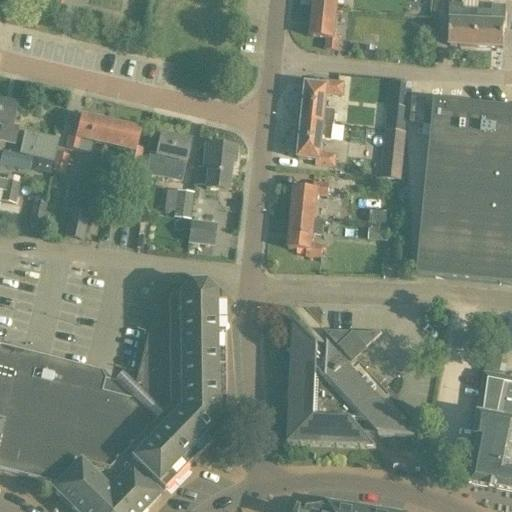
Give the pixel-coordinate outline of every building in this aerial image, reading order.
[(314,0),(314,8),(336,10),(337,0),(314,0)] [(450,6),(449,22),(448,47),(475,49),(476,13),(461,12),(461,7),(450,6)] [(336,10),(314,8),(311,39),(327,40),(325,52),(337,53),(339,37),(333,37),(336,10)] [(491,13),(476,13),(475,49),(502,50),(504,8),(492,8),(491,13)] [(306,86),(302,124),(332,127),(334,112),(325,112),(327,96),(342,98),(343,86),(324,84),(324,88),(306,86)] [(412,101),(410,125),(423,126),(426,102),(412,101)] [(511,111),(434,103),(417,279),(511,288),(511,111)] [(0,105),(0,143),(13,146),(16,131),(10,130),(15,108),(0,105)] [(385,133),(384,133),(380,180),(402,182),(406,135),(402,135),(404,106),(388,105),(385,133)] [(79,119),(75,137),(70,136),(66,151),(89,156),(91,145),(105,148),(110,126),(79,119)] [(332,127),(302,124),(298,161),(316,163),(315,168),(334,170),(335,158),(320,156),(322,142),(331,143),(332,127)] [(140,133),(110,126),(105,148),(129,154),(128,159),(118,157),(114,177),(134,182),(137,167),(138,167),(142,152),(136,151),(140,133)] [(1,153),(1,154),(32,162),(32,160),(53,165),(55,155),(58,141),(23,133),(18,156),(1,153)] [(146,179),(159,181),(166,162),(186,166),(190,144),(159,138),(155,158),(150,157),(146,179)] [(205,150),(203,170),(196,169),(194,187),(206,189),(206,194),(228,196),(230,167),(234,168),(236,153),(205,150)] [(32,162),(1,154),(0,156),(0,167),(29,174),(32,162)] [(55,155),(53,165),(54,165),(52,174),(64,177),(68,158),(55,155)] [(3,183),(1,193),(16,197),(19,187),(3,183)] [(294,190),(291,221),(313,223),(313,222),(316,198),(327,199),(328,187),(313,186),(313,192),(294,190)] [(16,197),(1,193),(0,197),(0,203),(14,207),(16,197)] [(190,222),(192,195),(165,193),(163,213),(173,214),(172,221),(190,222)] [(40,231),(46,206),(32,204),(27,228),(40,231)] [(89,217),(88,216),(89,214),(70,210),(64,239),(82,243),(84,236),(85,236),(89,217)] [(313,223),(291,221),(288,251),(306,253),(305,259),(320,261),(322,249),(311,248),(312,237),(322,238),(323,223),(313,222),(313,223)] [(215,226),(189,223),(187,246),(213,249),(215,226)] [(368,230),(367,242),(388,243),(389,231),(368,230)] [(406,269),(408,247),(392,247),(390,268),(406,269)] [(0,471),(55,486),(50,491),(71,511),(144,511),(225,431),(223,305),(212,304),(212,297),(201,286),(188,286),(177,297),(177,306),(154,306),(133,388),(121,376),(113,383),(114,384),(104,382),(100,373),(0,348),(0,471)] [(364,438),(379,439),(414,440),(326,344),(325,358),(292,322),(286,445),(375,449),(364,438)] [(351,362),(365,349),(366,350),(381,335),(327,333),(326,336),(338,349),(339,348),(351,362)] [(485,375),(477,417),(473,440),(478,441),(469,487),(511,495),(511,381),(497,379),(501,355),(486,352),(482,375),(485,375)]
